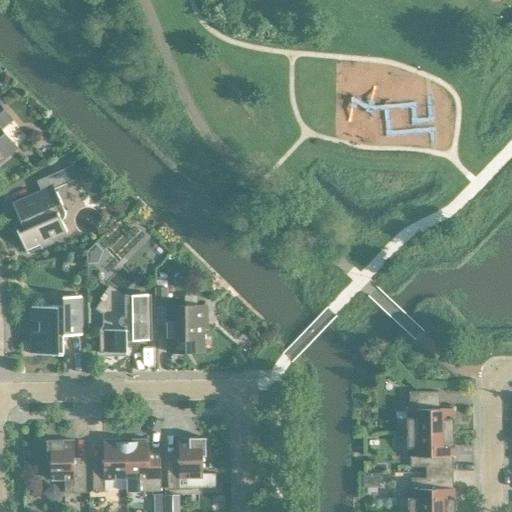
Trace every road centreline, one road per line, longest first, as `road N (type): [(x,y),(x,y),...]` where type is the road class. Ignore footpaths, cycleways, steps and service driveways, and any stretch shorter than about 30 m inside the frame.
road 1 (residential): [(249,511),(247,387),(0,396)]
road 2 (residential): [(493,511),(493,366),(511,366)]
